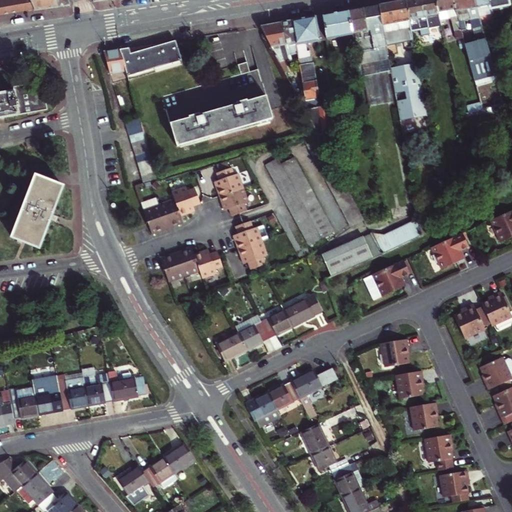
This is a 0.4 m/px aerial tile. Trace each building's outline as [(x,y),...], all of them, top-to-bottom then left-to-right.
[(0,0),(0,16),(3,16),(12,15),(8,0),(0,0)] [(23,13),(37,11),(31,0),(8,0),(12,15),(23,13)] [(31,0),(37,11),(47,9),(59,7),(56,0),(31,0)] [(408,0),(405,1),(411,32),(442,27),(441,21),(434,0),(408,0)] [(453,19),(457,34),(462,33),(452,0),(434,0),(441,21),(453,19)] [(452,0),(462,33),(463,34),(468,32),(466,23),(469,22),(467,16),(462,0),(452,0)] [(484,30),(478,11),(475,0),(462,0),(467,16),(470,15),(472,22),(476,35),(485,32),(484,30)] [(494,18),(492,10),(488,0),(475,0),(478,11),(482,10),(484,21),(487,20),(494,18)] [(510,6),(508,0),(488,0),(492,10),(510,6)] [(415,51),(411,32),(405,1),(401,1),(394,3),(402,44),(407,43),(407,46),(403,47),(404,49),(406,49),(406,53),(415,51)] [(398,45),(402,44),(394,3),(386,4),(380,5),(388,48),(389,56),(400,54),(398,45)] [(388,48),(380,5),(365,8),(349,11),(353,36),(357,53),(388,48)] [(323,15),(328,41),(334,75),(341,74),(337,49),(345,47),(343,38),(353,36),(349,11),(336,13),(323,15)] [(328,41),(323,15),(316,16),(321,42),(328,41)] [(321,42),(316,16),(304,19),(292,21),(297,46),(321,42)] [(495,22),(494,18),(487,20),(489,28),(496,26),(495,22)] [(297,46),(292,21),(287,22),(281,22),(286,44),(288,51),(290,51),(291,55),(295,54),(295,57),(299,56),(297,46)] [(281,46),(286,44),(281,22),(271,24),(260,26),(279,62),(284,60),(281,46)] [(478,85),(498,79),(485,32),(476,35),(478,41),(466,45),(478,85)] [(128,80),(181,65),(174,42),(164,45),(143,50),(130,54),(129,51),(128,48),(119,49),(128,80)] [(284,60),(290,58),(288,51),(286,44),(281,46),(284,60)] [(402,44),(398,45),(400,54),(405,53),(406,53),(406,49),(404,49),(403,47),(402,44)] [(362,78),(393,73),(389,56),(388,48),(357,53),(362,78)] [(113,82),(128,80),(119,49),(110,51),(105,51),(112,81),(113,82)] [(389,56),(393,73),(398,101),(408,99),(400,54),(389,56)] [(321,94),(315,59),(300,61),(301,70),(307,97),(308,101),(317,99),(321,94)] [(284,60),(279,62),(285,73),(288,72),(284,60)] [(298,98),(307,97),(301,70),(293,71),(288,72),(285,73),(298,98)] [(393,73),(362,78),(367,109),(398,103),(398,101),(393,73)] [(0,117),(2,117),(48,108),(43,82),(16,87),(16,92),(0,94),(0,117)] [(306,111),(325,109),(321,94),(317,99),(308,101),(307,97),(298,98),(306,111)] [(170,124),(177,146),(181,145),(270,119),(273,118),(266,95),(248,100),(247,99),(241,100),(236,102),(237,104),(200,115),(199,113),(195,114),(189,116),(190,118),(170,124)] [(325,109),(306,111),(318,135),(321,140),(343,128),(340,106),(325,109)] [(471,126),(497,117),(494,107),(468,117),(471,126)] [(153,165),(151,158),(149,151),(147,145),(145,138),(143,132),(141,125),(139,118),(127,121),(129,129),(131,136),(133,142),(135,148),(137,155),(138,161),(140,169),(143,176),(145,182),(150,180),(157,178),(155,172),(153,165)] [(270,121),(270,119),(181,145),(182,148),(270,121)] [(321,140),(318,135),(304,139),(311,153),(324,147),(321,140)] [(363,219),(324,147),(311,153),(350,226),(363,219)] [(293,157),(280,163),(278,158),(265,164),(308,245),(333,232),(293,157)] [(228,162),(216,166),(219,173),(230,169),(228,162)] [(219,180),(213,182),(216,189),(219,197),(243,188),(238,173),(234,174),(232,168),(230,169),(219,173),(217,173),(219,180)] [(52,214),(64,184),(37,173),(13,237),(25,242),(30,244),(39,248),(49,222),(50,220),(52,214)] [(186,187),(172,192),(174,198),(180,216),(187,213),(194,211),(193,206),(200,204),(195,188),(187,191),(186,187)] [(243,188),(219,197),(221,205),(222,207),(222,208),(222,211),(229,209),(231,216),(239,214),(247,210),(244,203),(248,202),(243,188)] [(159,231),(167,229),(158,203),(156,198),(141,203),(148,224),(151,234),(159,231)] [(183,223),(180,216),(174,198),(158,203),(167,229),(175,226),(183,223)] [(445,226),(450,224),(446,205),(441,207),(445,226)] [(511,209),(489,220),(499,242),(511,236),(511,209)] [(254,228),(251,221),(242,224),(235,227),(238,234),(233,235),(236,244),(238,250),(263,241),(268,239),(264,225),(258,227),(254,228)] [(423,237),(420,222),(408,227),(392,235),(395,251),(414,241),(423,237)] [(469,246),(463,232),(431,246),(441,268),(458,260),(456,256),(461,254),(459,250),(469,246)] [(324,257),(335,279),(383,256),(371,234),(324,257)] [(384,239),(371,234),(383,256),(391,252),(395,251),(392,235),(384,239)] [(263,256),(268,255),(263,241),(238,250),(241,257),(243,263),(248,262),(250,270),(266,264),(263,256)] [(186,278),(201,273),(194,255),(191,248),(184,250),(177,253),(186,278)] [(210,254),(208,250),(202,252),(194,255),(201,273),(203,279),(216,274),(215,270),(222,268),(216,252),(210,254)] [(169,284),(186,278),(177,253),(168,256),(160,259),(164,271),(169,284)] [(412,271),(415,270),(409,256),(405,258),(412,271)] [(403,275),(412,271),(405,258),(365,275),(374,296),(383,292),(384,294),(395,289),(407,284),(403,275)] [(322,307),(313,290),(282,307),(290,323),(306,315),(322,307)] [(504,296),(501,290),(492,294),(493,298),(490,300),(483,303),(484,305),(493,325),(511,316),(511,314),(510,310),(511,309),(511,308),(506,295),(504,296)] [(455,315),(465,337),(485,328),(477,308),(474,302),(464,306),(466,310),(463,312),(455,315)] [(493,325),(484,305),(477,308),(485,328),(493,325)] [(282,307),(260,319),(269,335),(280,329),(290,323),(282,307)] [(235,324),(239,330),(260,319),(257,312),(235,324)] [(239,330),(248,346),(258,341),(269,335),(260,319),(239,330)] [(217,342),(225,358),(236,352),(248,346),(239,330),(217,342)] [(409,345),(408,336),(381,340),(385,364),(408,361),(407,353),(406,346),(409,345)] [(505,360),(503,356),(480,366),(484,374),(486,379),(484,381),(487,389),(499,383),(501,387),(511,382),(510,379),(511,378),(511,377),(511,376),(511,363),(510,360),(507,359),(505,360)] [(317,372),(313,366),(302,372),(290,378),(299,394),(309,414),(316,411),(306,392),(337,375),(332,364),(317,372)] [(400,396),(423,393),(422,385),(421,378),(424,377),(423,368),(396,372),(400,396)] [(81,373),(82,381),(95,378),(94,371),(81,373)] [(81,373),(64,377),(65,384),(82,381),(81,373)] [(116,374),(107,376),(112,401),(128,398),(144,395),(140,379),(135,380),(134,378),(117,382),(116,374)] [(32,390),(34,397),(37,416),(50,413),(63,410),(58,386),(56,375),(30,380),(32,390)] [(95,378),(82,381),(87,406),(100,403),(112,401),(107,376),(95,378)] [(277,384),(268,389),(276,406),(299,394),(290,378),(277,384)] [(65,384),(58,386),(63,410),(75,408),(87,406),(82,381),(65,384)] [(511,382),(501,387),(503,391),(511,386),(511,382)] [(511,386),(503,391),(494,394),(497,402),(500,408),(497,409),(504,424),(511,420),(511,386)] [(246,400),(254,417),(256,416),(259,423),(280,413),(276,406),(268,389),(258,394),(246,400)] [(6,395),(12,421),(25,418),(37,416),(34,397),(32,390),(6,395)] [(0,396),(0,399),(0,398),(0,425),(5,425),(5,422),(12,421),(6,395),(6,392),(0,393),(0,396)] [(439,410),(437,401),(411,404),(414,429),(437,426),(436,417),(435,411),(439,410)] [(313,422),(300,428),(307,442),(311,450),(328,443),(318,420),(313,422)] [(296,422),(288,426),(291,431),(298,428),(296,422)] [(283,423),(276,426),(279,433),(287,429),(283,423)] [(369,427),(363,430),(367,437),(373,435),(369,427)] [(449,443),(453,443),(451,433),(425,436),(429,461),(435,460),(437,469),(453,467),(450,449),(449,443)] [(173,449),(162,456),(173,472),(193,458),(183,443),(173,449)] [(336,460),(328,443),(311,450),(317,464),(319,467),(328,463),(331,470),(348,463),(345,456),(336,460)] [(173,472),(162,456),(152,463),(141,470),(148,481),(152,487),(158,482),(162,488),(176,478),(173,472)] [(0,465),(0,484),(5,480),(7,478),(18,491),(23,486),(37,473),(26,461),(19,468),(15,464),(13,461),(13,462),(11,460),(0,465)] [(341,492),(356,486),(358,485),(351,469),(357,466),(354,460),(348,463),(331,470),(336,481),(341,492)] [(128,472),(116,480),(127,495),(124,496),(133,506),(148,495),(142,485),(148,481),(141,470),(138,466),(128,472)] [(357,466),(351,469),(358,485),(364,482),(357,466)] [(103,469),(99,473),(105,480),(110,476),(103,469)] [(466,485),(465,481),(469,480),(467,470),(439,474),(443,496),(450,494),(451,501),(468,499),(466,485)] [(46,483),(37,473),(18,491),(34,509),(40,505),(54,492),(46,483)] [(7,478),(5,480),(17,492),(18,491),(7,478)] [(363,501),(356,486),(341,492),(347,505),(349,511),(358,511),(374,505),(371,497),(363,501)] [(58,497),(54,492),(40,505),(43,509),(51,502),(60,511),(65,511),(77,502),(70,494),(66,489),(58,497)] [(85,511),(84,511),(77,502),(65,511),(85,511)]
